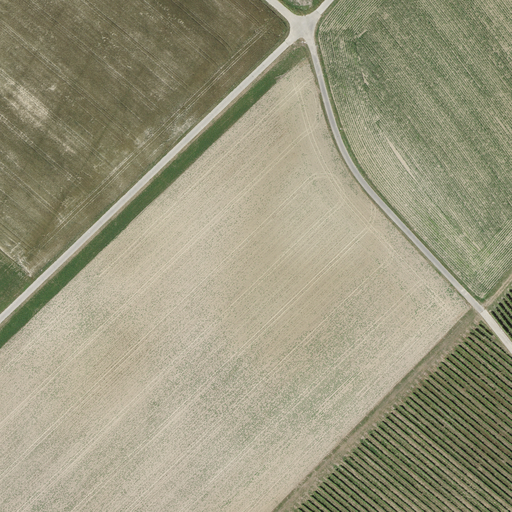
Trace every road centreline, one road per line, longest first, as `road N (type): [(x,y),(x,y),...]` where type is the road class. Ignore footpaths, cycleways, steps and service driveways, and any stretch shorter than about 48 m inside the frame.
road 1 (track): [(329,0),(0,321)]
road 2 (track): [(269,0),(303,28),(336,136),(365,187),(511,348)]
